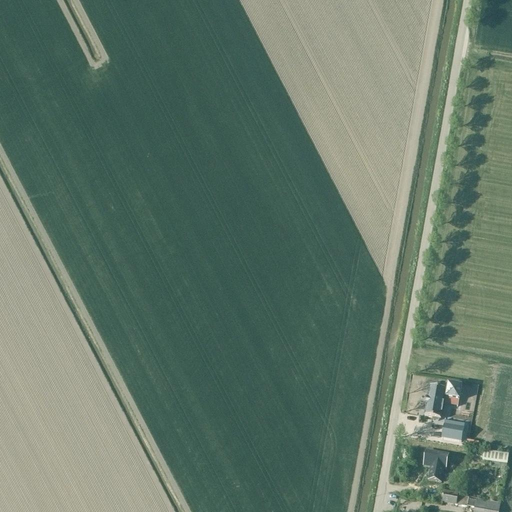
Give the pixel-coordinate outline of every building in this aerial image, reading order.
[(447,391),(446,391),(444,399),(459,402),(461,389),(448,386),(447,391)] [(428,399),(426,399),(425,406),(427,406),(425,418),(433,419),(433,421),(434,421),(434,419),(438,420),(437,422),(438,422),(438,420),(440,420),(444,399),(446,391),(430,388),(428,399)] [(453,429),(444,427),(441,440),(461,444),(464,426),(454,424),(453,429)] [(491,469),(503,470),(507,471),(509,454),(484,451),(483,463),(492,464),(491,469)] [(446,471),(448,456),(426,452),(424,467),(432,469),(431,474),(430,474),(429,481),(441,484),(443,471),(446,471)] [(467,475),(466,482),(476,484),(477,476),(467,475)] [(444,491),(441,503),(467,508),(467,507),(475,509),(476,501),(468,500),(469,499),(457,497),(458,496),(458,494),(444,491)] [(498,511),(500,505),(476,501),(474,511),(498,511)]
